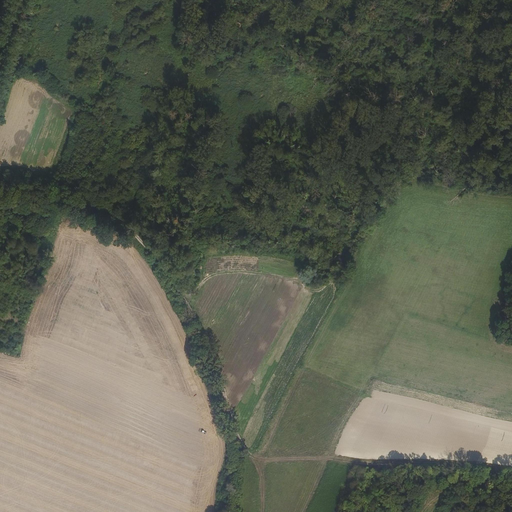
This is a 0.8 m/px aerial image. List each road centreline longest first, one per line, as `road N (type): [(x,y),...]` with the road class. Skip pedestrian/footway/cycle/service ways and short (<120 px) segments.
road 1 (track): [(0,193),(54,206),(148,250),(206,349),(260,474),(261,511)]
road 2 (track): [(177,299),(217,274),(257,273),(298,286)]
